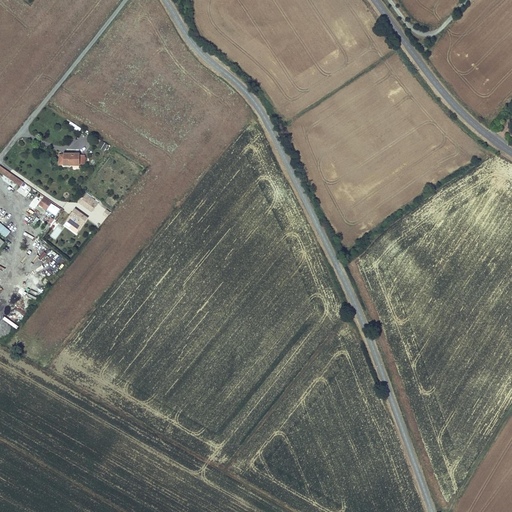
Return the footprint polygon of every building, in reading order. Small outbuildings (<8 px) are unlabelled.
[(64,124),(80,132),(82,127),(67,119),(64,124)] [(107,152),(110,146),(101,141),(98,147),(107,152)] [(79,154),(68,154),(64,154),(59,154),(59,165),(64,165),(73,165),(73,169),(79,169),(79,164),(84,164),(84,155),(79,155),(79,154)] [(0,165),(0,171),(20,186),(23,182),(0,165)] [(99,203),(86,194),(79,203),(92,212),(99,203)] [(52,203),(43,197),(38,204),(47,210),(52,203)] [(83,224),(88,218),(75,209),(71,215),(83,224)] [(80,228),(83,224),(71,215),(68,219),(80,228)] [(80,228),(68,219),(67,220),(72,224),(70,228),(77,233),(80,228)] [(15,329),(18,327),(4,316),(2,319),(15,329)]
